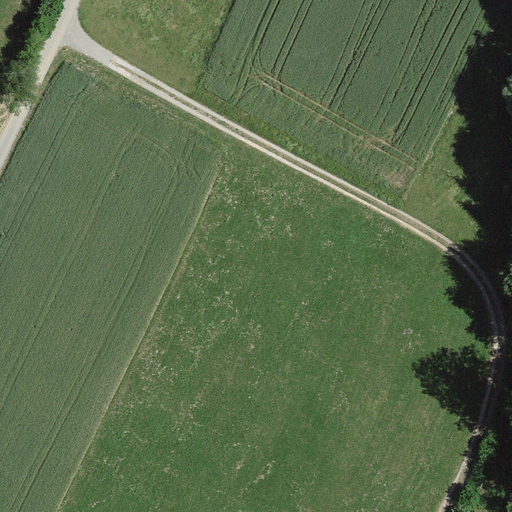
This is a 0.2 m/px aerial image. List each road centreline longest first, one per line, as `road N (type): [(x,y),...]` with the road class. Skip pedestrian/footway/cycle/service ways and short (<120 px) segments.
road 1 (track): [(57,32),(411,223),(482,277),(498,306),(500,342),(488,406),(440,511)]
road 2 (unclassified): [(0,147),(71,0)]
